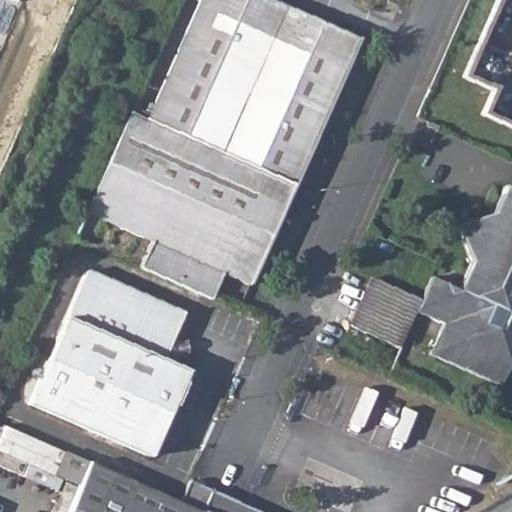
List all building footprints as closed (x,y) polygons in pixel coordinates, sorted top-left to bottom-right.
[(129,114),(73,237),(85,243),(96,218),(148,241),(136,265),(207,296),(219,271),(249,284),(284,202),(358,39),(338,30),(350,0),(356,0),(370,6),(372,0),(287,0),(285,6),(272,1),(272,0),(198,0),(159,90),(145,121),(129,114)] [(511,0),(497,0),(450,103),(511,131),(511,0)] [(440,127),(428,121),(426,126),(438,131),(440,127)] [(421,299),(416,311),(443,323),(429,354),(500,385),(511,356),(511,343),(510,340),(511,335),(511,190),(503,186),(492,212),(456,225),(470,262),(458,287),(432,275),(421,299)] [(87,269),(56,339),(176,391),(186,370),(172,363),(176,353),(186,352),(184,338),(175,339),(173,329),(181,311),(87,269)] [(353,326),(400,347),(416,311),(421,299),(374,277),(353,326)] [(176,391),(56,339),(28,403),(147,456),(176,391)] [(5,423),(0,434),(0,463),(51,487),(67,452),(5,423)] [(178,502),(95,468),(73,511),(257,511),(188,481),(178,502)] [(65,511),(77,486),(67,482),(54,511),(65,511)]
